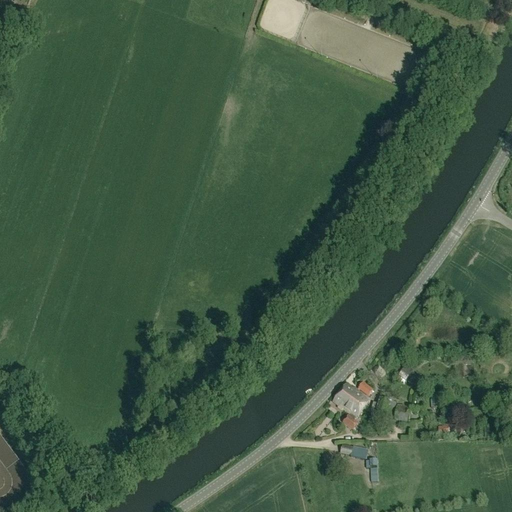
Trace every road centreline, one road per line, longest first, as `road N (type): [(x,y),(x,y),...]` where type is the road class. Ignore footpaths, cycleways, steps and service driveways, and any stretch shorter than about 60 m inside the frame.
road 1 (tertiary): [(175,511),(324,392),(416,286),(474,203)]
road 2 (track): [(0,404),(76,507)]
